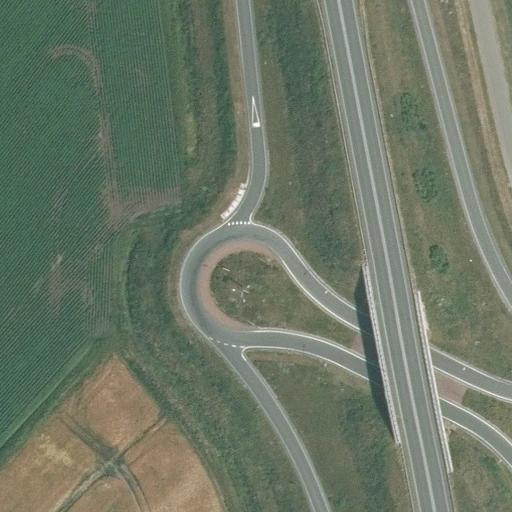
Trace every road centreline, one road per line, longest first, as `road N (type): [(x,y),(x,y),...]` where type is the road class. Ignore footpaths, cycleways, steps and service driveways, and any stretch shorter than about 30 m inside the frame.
road 1 (trunk): [(434,511),(338,0)]
road 2 (tertiary): [(217,337),(328,354),(452,412),(511,458)]
road 3 (tertiary): [(511,393),(345,315),(274,244),(236,231)]
road 4 (trunk): [(511,297),(469,205),(414,0)]
road 5 (trunk): [(240,0),(258,167),(236,231)]
road 6 (trunk): [(217,337),(293,447),(321,511)]
road 7 (unclassified): [(511,153),(475,0)]
road 8 (tertiary): [(236,231),(209,240),(186,280),(192,311),(217,337)]
